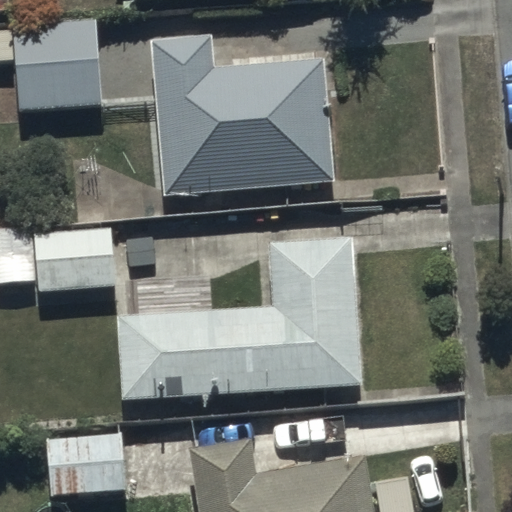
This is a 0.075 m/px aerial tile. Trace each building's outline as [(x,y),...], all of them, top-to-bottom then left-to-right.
[(0,0),(0,11),(13,11),(13,0),(0,0)] [(99,21),(14,25),(18,111),(103,105),(99,21)] [(326,57),(213,67),(211,37),(152,42),(166,195),(337,181),(326,57)] [(34,227),(0,228),(0,283),(34,283),(34,227)] [(116,286),(114,227),(38,228),(40,289),(116,286)] [(356,238),(269,242),(273,307),(119,314),(122,395),(362,385),(356,238)] [(125,434),(48,438),(49,493),(128,489),(125,434)] [(377,511),(369,455),(258,471),(253,440),(194,449),(202,511),(377,511)]
